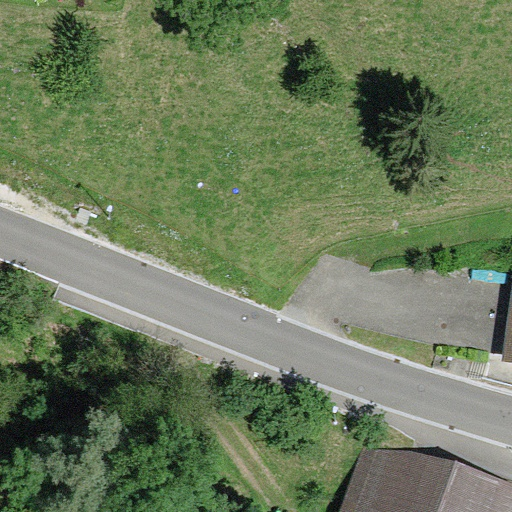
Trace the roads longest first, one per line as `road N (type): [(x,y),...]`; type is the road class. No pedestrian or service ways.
road 1 (tertiary): [(0,236),(388,382)]
road 2 (residential): [(388,382),(430,432),(511,470)]
road 3 (tertiary): [(388,382),(511,422)]
